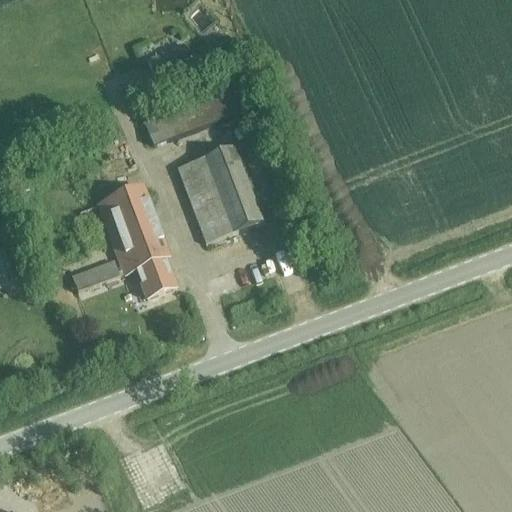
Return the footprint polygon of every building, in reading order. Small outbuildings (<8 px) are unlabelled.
[(140,122),(149,146),(242,112),(232,85),(186,102),(186,104),(140,122)] [(49,102),(24,110),(28,124),(54,115),(49,102)] [(177,172),(206,248),(261,227),(233,151),(177,172)] [(159,174),(170,173),(167,156),(156,158),(159,174)] [(147,303),(175,292),(165,263),(169,262),(144,193),(99,209),(125,279),(136,274),(147,303)] [(71,280),(77,297),(119,281),(113,264),(71,280)] [(42,490),(49,506),(66,499),(59,482),(42,490)]
